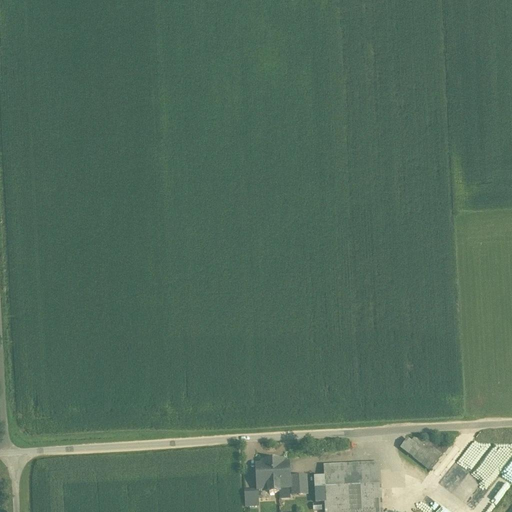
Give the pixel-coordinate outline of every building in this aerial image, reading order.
[(445,453),(429,440),(426,445),(414,441),(411,445),(407,442),(401,450),(430,472),(445,453)] [(260,465),(255,465),(257,493),(268,493),(268,496),(279,496),(281,495),(281,492),(290,491),(291,491),(291,479),(290,464),(285,464),(285,462),(260,463),(260,465)] [(382,511),(380,465),(324,468),(325,479),(314,480),(316,507),(324,506),(324,511),(382,511)] [(308,478),(291,479),(291,491),(292,499),(309,498),(308,478)] [(291,501),(290,491),(281,492),(281,495),(279,496),(279,502),(291,501)] [(259,496),(245,497),(245,510),(259,509),(259,496)]
